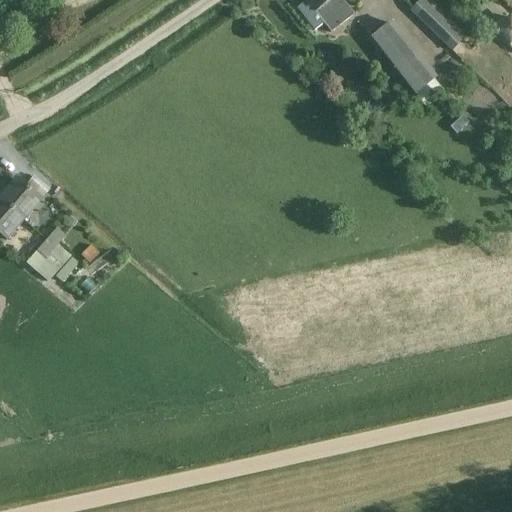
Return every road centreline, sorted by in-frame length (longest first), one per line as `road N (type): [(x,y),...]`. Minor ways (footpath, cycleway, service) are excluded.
road 1 (unclassified): [(511,408),(33,511)]
road 2 (unclassified): [(0,126),(213,0)]
